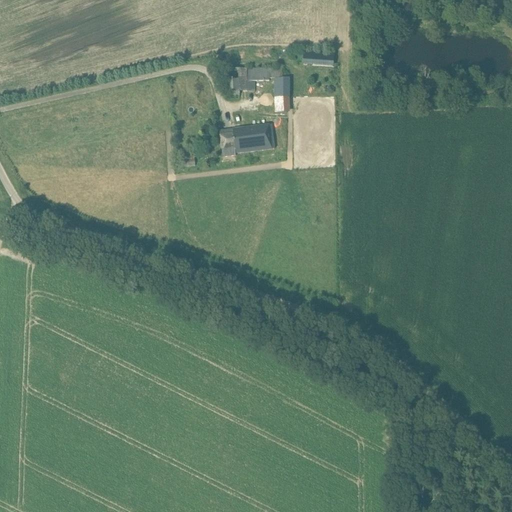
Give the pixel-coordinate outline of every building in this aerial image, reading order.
[(304,66),(335,66),(335,53),(304,53),(304,66)] [(282,69),(234,70),(224,70),(225,97),(240,96),(240,92),(255,92),(255,82),(269,82),(269,79),(283,79),(282,69)] [(275,97),(275,114),(291,113),(291,97),(275,97)] [(271,126),(231,131),(220,132),(223,158),(236,157),(235,155),(274,150),(271,126)] [(195,166),(194,156),(180,158),(181,167),(195,166)]
